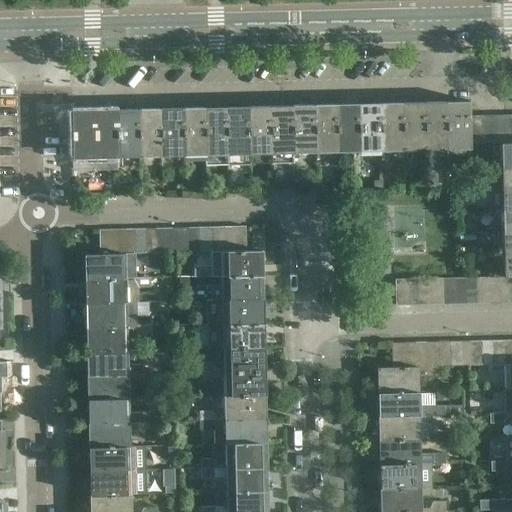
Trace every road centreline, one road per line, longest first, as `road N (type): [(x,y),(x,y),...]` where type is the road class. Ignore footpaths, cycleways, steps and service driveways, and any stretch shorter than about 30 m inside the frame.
road 1 (residential): [(35,93),(441,84)]
road 2 (residential): [(308,321),(305,203),(36,214)]
road 3 (tertiary): [(456,16),(156,22)]
road 4 (tertiary): [(157,43),(440,35)]
road 5 (residential): [(39,511),(36,238)]
road 6 (residential): [(308,321),(511,319)]
road 7 (residential): [(310,511),(308,321)]
road 8 (tertiary): [(34,45),(157,43)]
road 9 (tertiary): [(156,22),(34,26)]
road 10 (residential): [(36,214),(35,93)]
